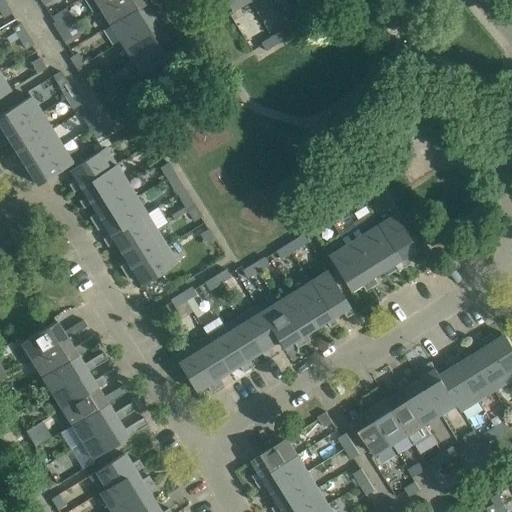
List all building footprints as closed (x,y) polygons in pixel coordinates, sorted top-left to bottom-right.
[(94,0),(100,8),(113,0),(94,0)] [(113,0),(100,8),(110,25),(145,3),(143,0),(113,0)] [(249,1),(248,0),(224,0),(232,12),(249,1)] [(317,0),(303,0),(297,4),(303,14),(319,4),(317,0)] [(4,2),(0,4),(0,12),(3,18),(11,13),(4,2)] [(120,41),(162,15),(158,9),(151,13),(145,3),(110,25),(120,41)] [(120,41),(130,57),(165,35),(159,25),(166,21),(162,15),(120,41)] [(52,23),(58,34),(66,29),(60,18),(52,23)] [(313,29),(308,21),(297,28),(302,36),(313,29)] [(66,29),(58,34),(65,45),(73,40),(79,36),(81,28),(77,22),(75,23),(66,29)] [(20,23),(18,24),(12,28),(19,38),(26,33),(20,23)] [(276,44),(286,38),(281,30),(271,36),(276,44)] [(26,33),(19,38),(25,49),(33,44),(26,33)] [(130,57),(141,74),(175,53),(183,48),(179,42),(172,46),(165,35),(130,57)] [(276,44),(271,36),(260,43),(265,51),(276,44)] [(69,58),(75,69),(83,64),(76,53),(69,58)] [(46,68),(39,57),(31,62),(38,73),(46,68)] [(82,79),(84,78),(90,74),(83,64),(75,69),(82,79)] [(0,75),(0,96),(9,90),(0,75)] [(109,79),(101,84),(108,95),(116,90),(109,79)] [(73,93),(67,82),(59,87),(65,98),(73,93)] [(73,93),(65,98),(72,109),(80,104),(73,93)] [(0,130),(0,138),(40,113),(30,96),(0,114),(0,126),(2,129),(0,130)] [(417,109),(429,127),(438,121),(427,103),(417,109)] [(419,133),(429,127),(417,109),(407,115),(419,133)] [(82,117),(89,128),(97,123),(90,112),(82,117)] [(9,141),(15,151),(51,129),(40,113),(0,138),(0,142),(2,145),(9,141)] [(398,120),(410,139),(419,133),(407,115),(398,120)] [(401,145),(410,139),(398,120),(389,126),(401,145)] [(97,123),(89,128),(96,139),(104,134),(97,123)] [(390,151),(391,150),(401,145),(389,126),(379,132),(390,151)] [(15,166),(19,172),(61,146),(51,129),(15,151),(22,162),(15,166)] [(153,141),(146,130),(138,135),(145,146),(153,141)] [(160,152),(153,141),(145,146),(152,157),(160,152)] [(29,174),(36,185),(71,163),(61,146),(19,172),(22,178),(29,174)] [(80,187),(115,164),(104,147),(69,169),(76,180),(69,185),(73,191),(80,187)] [(168,162),(167,163),(160,167),(166,178),(174,173),(168,162)] [(90,203),(125,181),(115,164),(80,187),(86,196),(79,201),(83,207),(90,203)] [(181,184),(174,173),(166,178),(173,189),(181,184)] [(354,187),(359,195),(376,185),(371,177),(354,187)] [(93,223),(135,197),(125,181),(90,203),(96,213),(89,217),(93,223)] [(343,194),(344,195),(348,202),(352,200),(359,195),(354,187),(343,194)] [(194,205),(188,195),(180,200),(186,210),(194,205)] [(359,195),(352,200),(357,207),(364,203),(359,195)] [(110,234),(145,213),(135,197),(93,223),(97,229),(104,225),(110,234)] [(333,202),(322,209),(327,217),(338,210),(333,202)] [(194,205),(186,210),(193,221),(201,216),(194,205)] [(322,209),(311,215),(316,223),(327,217),(322,209)] [(120,251),(155,230),(145,213),(110,234),(103,239),(107,245),(114,241),(120,251)] [(394,214),(377,225),(404,267),(410,263),(405,256),(417,249),(394,214)] [(404,267),(377,225),(361,235),(383,270),(393,263),(398,270),(404,267)] [(214,240),(208,229),(200,234),(207,245),(214,240)] [(124,272),(166,246),(155,230),(120,251),(127,262),(120,266),(124,272)] [(296,238),(286,244),(291,252),(301,245),(308,241),(303,233),(296,238)] [(361,235),(345,245),(371,287),(377,283),(373,276),(383,270),(361,235)] [(286,244),(275,251),(280,259),(291,252),(286,244)] [(371,287),(345,245),(328,256),(350,291),(361,284),(365,291),(371,287)] [(134,274),(141,285),(176,263),(166,246),(124,272),(127,278),(134,274)] [(263,257),(253,263),(258,271),(268,265),(263,257)] [(253,263),(243,270),(242,270),(247,278),(258,271),(253,263)] [(225,269),(215,275),(220,283),(230,277),(225,269)] [(326,270),(309,281),(331,316),(341,310),(346,317),(352,313),(347,305),(348,305),(326,270)] [(215,275),(204,282),(209,290),(220,283),(215,275)] [(331,316),(309,281),(293,291),(315,326),(325,320),(329,327),(336,323),(331,316)] [(191,287),(180,293),(185,301),(196,294),(191,287)] [(293,291),(277,301),(303,343),(309,340),(304,333),(315,326),(293,291)] [(169,300),(170,301),(174,308),(185,301),(180,293),(169,300)] [(272,294),(256,305),(277,340),(281,347),(292,340),(297,347),(303,343),(277,301),(272,294)] [(239,315),(261,351),(265,358),(271,354),(267,347),(277,340),(256,305),(239,315)] [(158,308),(147,315),(152,323),(163,316),(158,308)] [(239,315),(223,325),(249,368),(255,364),(251,357),(261,351),(239,315)] [(20,343),(31,360),(66,338),(86,326),(82,319),(62,332),(55,321),(20,343)] [(249,368),(223,325),(206,336),(228,371),(239,364),(243,371),(249,368)] [(491,334),(485,337),(511,380),(511,378),(511,343),(506,334),(495,341),(491,334)] [(31,360),(41,376),(76,354),(76,355),(96,342),(92,336),(72,348),(66,338),(31,360)] [(206,336),(190,346),(217,388),(222,384),(218,377),(228,371),(206,336)] [(473,355),(495,390),(511,380),(485,337),(479,341),(483,348),(473,355)] [(173,356),(188,380),(195,391),(206,384),(211,392),(217,388),(190,346),(173,356)] [(41,376),(52,392),(86,371),(107,359),(102,352),(82,365),(76,355),(76,354),(41,376)] [(458,354),(452,358),(478,400),(495,390),(473,355),(462,361),(458,354)] [(441,375),(457,404),(461,411),(478,400),(452,358),(446,362),(451,369),(441,375)] [(441,414),(457,404),(441,375),(437,369),(436,369),(432,361),(425,365),(429,373),(419,379),(441,414)] [(52,392),(62,408),(96,387),(97,387),(117,375),(113,368),(93,381),(86,371),(52,392)] [(398,382),(425,424),(441,414),(419,379),(409,385),(404,378),(398,382)] [(397,393),(387,399),(408,434),(415,445),(431,435),(425,424),(398,382),(392,386),(397,393)] [(62,408),(72,425),(106,403),(107,404),(127,391),(123,385),(103,397),(97,387),(96,387),(62,408)] [(366,402),(392,445),(408,434),(387,399),(376,406),(372,399),(366,402)] [(72,425),(82,441),(116,419),(117,420),(137,407),(133,401),(113,413),(107,404),(106,403),(72,425)] [(375,455),(392,445),(366,402),(360,406),(364,413),(353,420),(375,455)] [(326,411),(325,412),(318,416),(325,427),(332,422),(326,411)] [(126,437),(141,428),(147,424),(143,417),(123,430),(117,420),(116,419),(82,441),(93,458),(127,437),(126,437)] [(505,420),(495,427),(500,435),(510,428),(505,420)] [(489,441),(500,435),(495,427),(484,434),(489,441)] [(40,430),(29,437),(36,447),(46,440),(40,430)] [(479,438),(474,430),(463,437),(468,445),(479,438)] [(346,432),(341,436),(338,437),(345,448),(353,443),(346,432)] [(252,475),(256,481),(298,455),(287,437),(252,459),(259,470),(252,475)] [(353,443),(345,448),(352,459),(359,454),(353,443)] [(453,446),(442,452),(447,460),(458,454),(453,446)] [(436,467),(447,460),(442,452),(431,459),(436,467)] [(99,493),(135,471),(142,467),(138,460),(131,465),(124,453),(88,475),(99,493)] [(267,482),(273,493),(308,471),(298,455),(256,481),(260,487),(267,482)] [(413,477),(424,470),(419,463),(408,469),(413,477)] [(368,479),(361,468),(353,473),(360,484),(368,479)] [(99,493),(109,509),(151,482),(148,476),(141,481),(135,471),(99,493)] [(272,507),(275,511),(278,511),(318,487),(308,471),(273,493),(280,503),(272,507)] [(368,479),(360,484),(367,495),(374,490),(368,479)] [(420,489),(415,481),(404,488),(409,496),(420,489)] [(109,509),(111,511),(139,511),(154,503),(148,493),(155,488),(151,482),(109,509)] [(314,511),(328,503),(318,487),(278,511),(314,511)] [(497,493),(490,497),(492,500),(494,503),(497,507),(503,504),(504,503),(497,493)] [(50,499),(57,510),(65,505),(58,494),(50,499)] [(427,500),(419,505),(422,511),(432,511),(433,511),(427,500)] [(139,511),(169,511),(168,509),(162,511),(160,511),(154,503),(139,511)] [(333,511),(328,503),(314,511),(333,511)] [(494,503),(486,508),(488,511),(498,511),(499,511),(498,509),(497,507),(494,503)]
